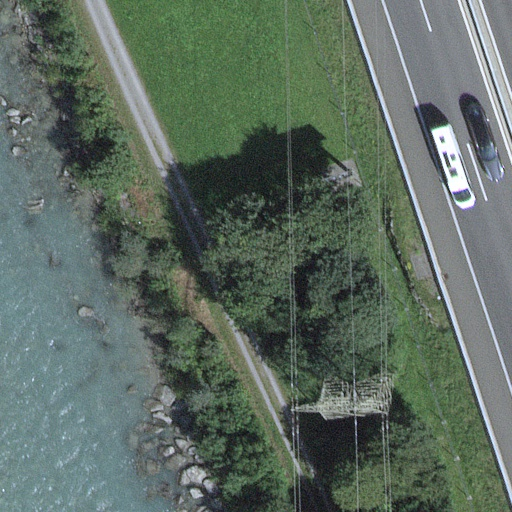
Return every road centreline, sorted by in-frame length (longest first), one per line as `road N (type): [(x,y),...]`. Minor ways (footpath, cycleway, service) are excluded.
road 1 (track): [(122,0),(240,309),(329,511)]
road 2 (motorway): [(417,0),(511,285)]
